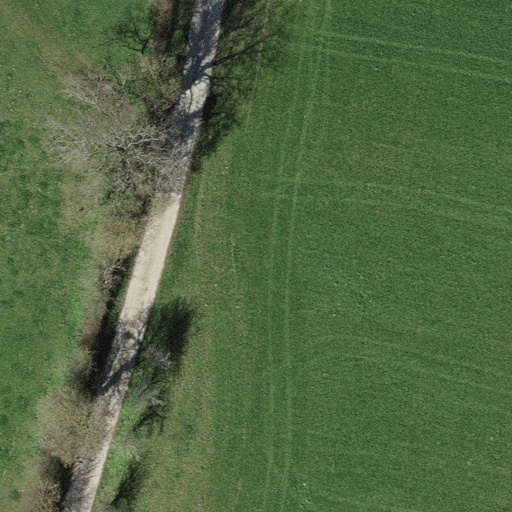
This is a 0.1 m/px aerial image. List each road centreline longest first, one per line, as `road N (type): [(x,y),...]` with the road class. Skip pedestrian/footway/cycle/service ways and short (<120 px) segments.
road 1 (track): [(75,511),(138,344),(154,233),(171,192),(207,0)]
road 2 (track): [(0,0),(171,192)]
